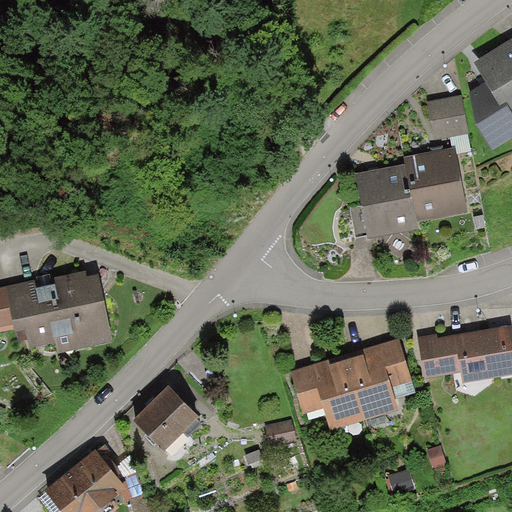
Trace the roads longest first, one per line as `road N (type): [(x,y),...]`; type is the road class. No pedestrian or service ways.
road 1 (residential): [(474,0),(404,57),(324,142),(240,263)]
road 2 (unclassified): [(240,263),(0,492)]
road 3 (residential): [(240,263),(326,292),(373,293),(511,270)]
